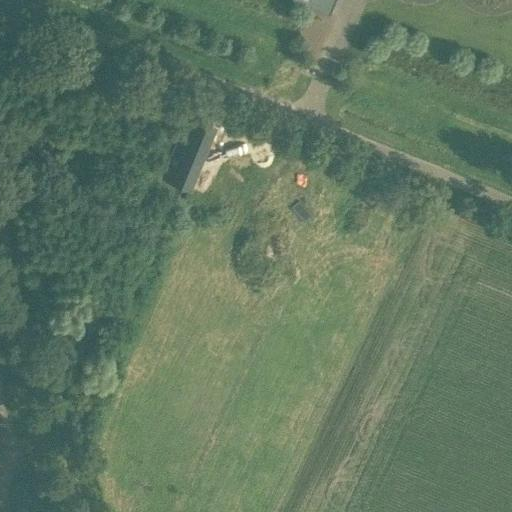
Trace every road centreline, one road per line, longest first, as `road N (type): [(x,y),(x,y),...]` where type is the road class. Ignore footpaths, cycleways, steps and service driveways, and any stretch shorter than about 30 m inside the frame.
road 1 (unclassified): [(511,199),(136,40),(18,0)]
road 2 (track): [(0,230),(83,511)]
